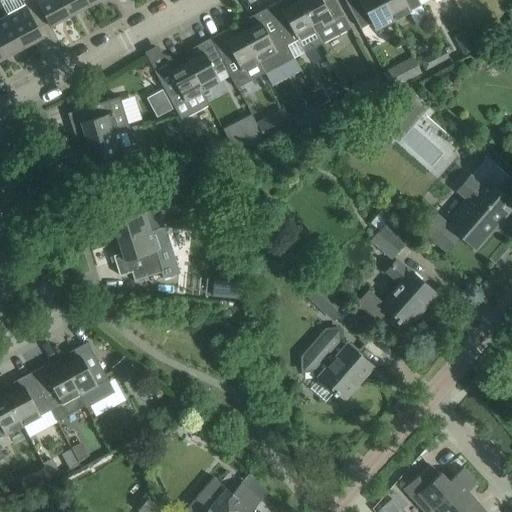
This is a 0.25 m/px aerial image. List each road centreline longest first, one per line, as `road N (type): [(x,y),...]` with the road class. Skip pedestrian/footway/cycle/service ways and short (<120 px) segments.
road 1 (residential): [(0,349),(37,330),(46,303),(0,151)]
road 2 (residential): [(0,109),(190,0)]
road 3 (residential): [(331,511),(429,403)]
road 4 (residential): [(429,403),(511,313)]
road 5 (residential): [(511,492),(429,403)]
